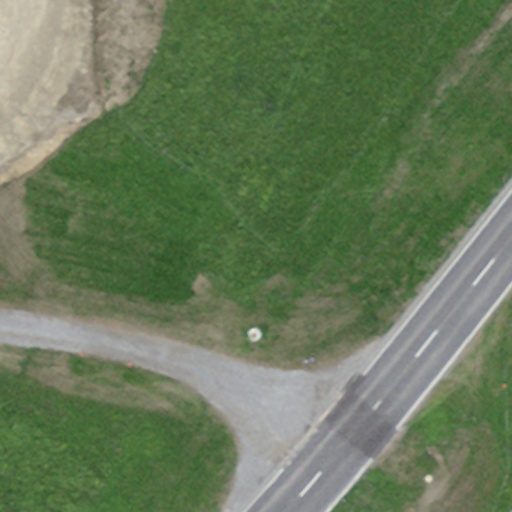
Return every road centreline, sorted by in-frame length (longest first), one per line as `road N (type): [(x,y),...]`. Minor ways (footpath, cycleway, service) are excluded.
road 1 (track): [(0,337),(350,432)]
road 2 (primary): [(286,511),(511,237)]
